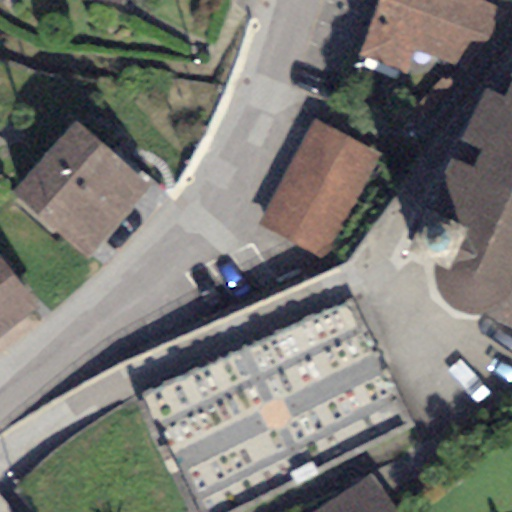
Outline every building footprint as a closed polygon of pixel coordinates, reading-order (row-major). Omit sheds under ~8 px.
[(503,9),(477,0),(376,0),(355,56),(405,75),(414,51),(478,75),(503,9)] [(511,67),(499,98),(483,88),(404,250),(433,264),(431,274),(431,286),(435,298),(446,308),(460,316),(472,316),(482,314),(511,329),(511,67)] [(379,156),(312,120),(256,224),(323,260),(379,156)] [(74,121),(11,195),(87,259),(150,185),(74,121)] [(0,336),(36,309),(0,261),(0,336)] [(392,511),(369,477),(316,511),(392,511)] [(0,511),(19,511),(10,499),(0,506),(0,511)]
